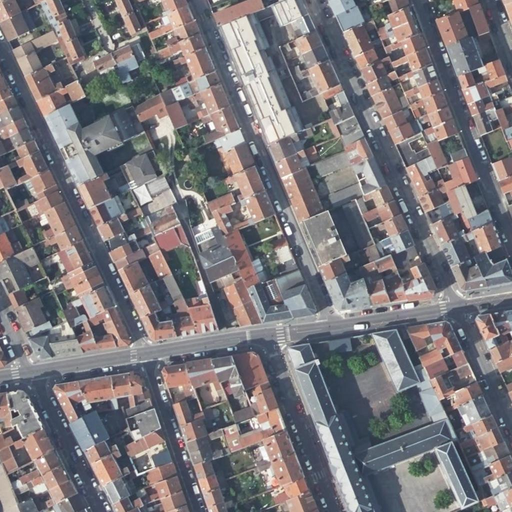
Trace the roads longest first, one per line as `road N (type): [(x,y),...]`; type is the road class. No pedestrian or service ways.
road 1 (residential): [(330,325),(194,0)]
road 2 (residential): [(0,46),(146,357)]
road 3 (residential): [(453,305),(312,0)]
road 4 (residential): [(416,0),(511,251)]
road 5 (residential): [(266,338),(330,511)]
road 6 (residential): [(196,511),(146,357)]
road 7 (residential): [(99,511),(29,373)]
road 8 (residential): [(453,305),(511,436)]
road 9 (secondary): [(330,325),(453,305)]
road 10 (secondary): [(146,357),(266,338)]
